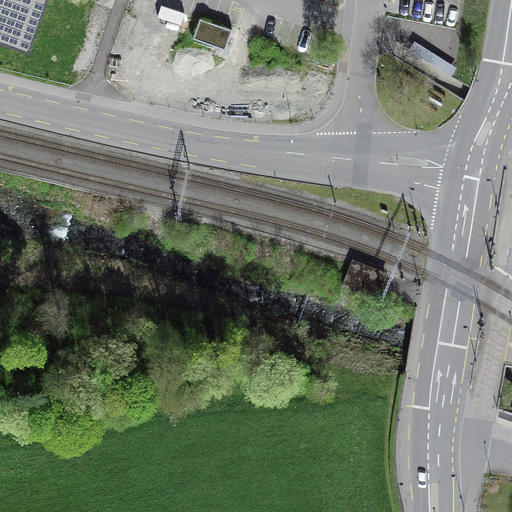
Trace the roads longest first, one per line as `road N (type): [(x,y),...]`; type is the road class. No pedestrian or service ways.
road 1 (secondary): [(0,100),(215,146),(357,156)]
road 2 (secondary): [(430,435),(473,168)]
road 3 (residential): [(368,0),(357,156)]
road 4 (secondary): [(511,52),(473,168)]
